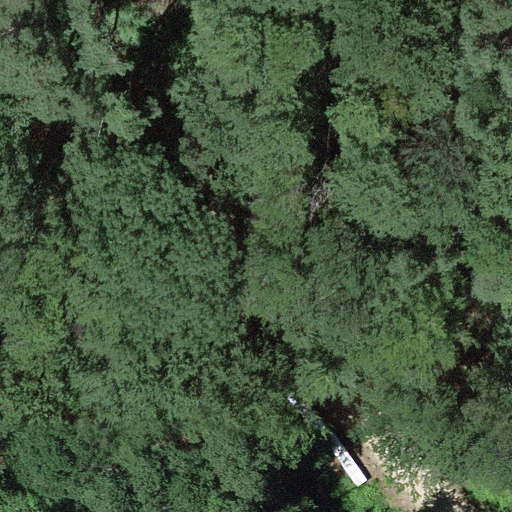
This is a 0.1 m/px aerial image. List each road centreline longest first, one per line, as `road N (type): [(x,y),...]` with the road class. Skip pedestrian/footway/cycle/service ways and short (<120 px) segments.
road 1 (track): [(420,511),(147,140)]
road 2 (track): [(147,140),(33,0)]
road 3 (track): [(147,140),(97,0)]
